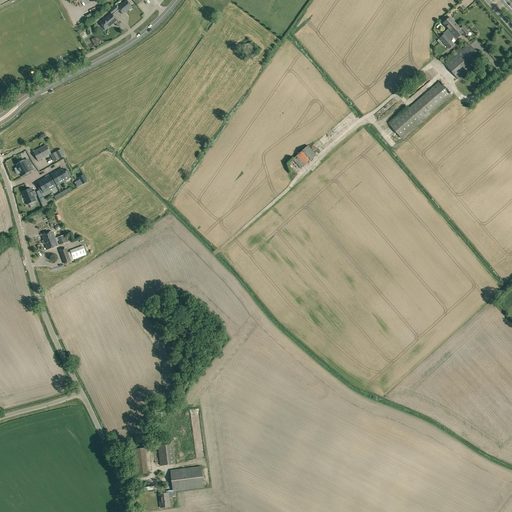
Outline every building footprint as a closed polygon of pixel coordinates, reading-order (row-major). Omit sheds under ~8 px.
[(115,4),(112,7),(117,13),(120,11),(123,14),(132,7),(127,1),(118,8),(115,4)] [(111,13),(100,23),(106,30),(117,20),(114,16),(117,13),(112,7),(108,10),(111,13)] [(443,33),(444,34),(440,38),(442,40),(458,26),(458,25),(457,26),(450,18),(443,23),(448,29),(443,33)] [(463,25),(460,28),(458,26),(442,40),(445,44),(449,49),(454,45),(450,40),(453,37),(454,36),(456,39),(462,33),(464,36),(469,32),(463,25)] [(249,54),(251,56),(256,52),(254,50),(254,49),(248,43),(241,50),(246,55),(248,53),(249,54)] [(458,80),(482,59),(482,58),(481,58),(469,44),(445,64),(458,80)] [(478,85),(478,83),(477,81),(477,80),(475,78),(474,77),(472,76),(470,76),(468,76),(467,76),(465,76),(464,77),(462,78),(461,80),(460,82),(460,83),(460,85),(460,87),(460,89),(461,90),(463,92),(464,93),(466,94),(467,94),(470,94),(471,94),(473,93),(474,92),(476,91),(477,90),(477,89),(478,87),(478,85)] [(401,139),(421,122),(451,95),(439,82),(389,125),(401,139)] [(384,117),(398,104),(394,100),(381,113),(384,117)] [(38,160),(51,154),(46,145),(34,152),(38,160)] [(301,169),(316,155),(308,146),(292,159),(301,169)] [(65,156),(61,149),(50,155),(54,162),(60,159),(65,156)] [(16,165),(22,177),(31,172),(24,160),(16,165)] [(65,171),(63,167),(57,171),(63,183),(69,179),(69,178),(71,177),(67,170),(65,171)] [(63,183),(57,171),(51,174),(57,186),(63,183)] [(82,185),(87,182),(83,175),(78,178),(82,185)] [(55,186),(50,176),(44,180),(49,189),(55,186)] [(49,189),(44,180),(39,183),(40,185),(38,187),(41,193),(49,189)] [(31,189),(23,192),(28,205),(36,202),(34,197),(37,196),(35,191),(32,192),(31,189)] [(38,219),(40,223),(49,218),(47,214),(38,219)] [(58,246),(56,241),(55,238),(53,231),(42,235),(47,250),(58,246)] [(66,234),(57,237),(60,245),(69,242),(66,234)] [(73,260),(86,255),(83,246),(70,250),(73,260)] [(71,262),(67,251),(66,248),(60,251),(64,264),(71,262)] [(157,440),(160,466),(176,464),(173,438),(157,440)] [(144,448),(140,449),(132,450),(135,469),(135,475),(148,473),(144,448)] [(201,466),(170,470),(172,490),(173,491),(204,487),(201,466)] [(159,494),(161,508),(170,507),(169,498),(176,497),(175,491),(173,491),(172,490),(166,491),(166,493),(159,494)]
